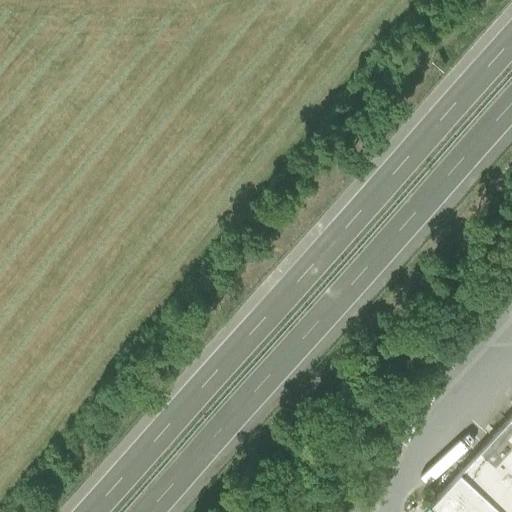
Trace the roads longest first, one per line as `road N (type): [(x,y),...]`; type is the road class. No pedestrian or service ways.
road 1 (motorway): [(511,37),(89,511)]
road 2 (motorway): [(146,511),(511,104)]
